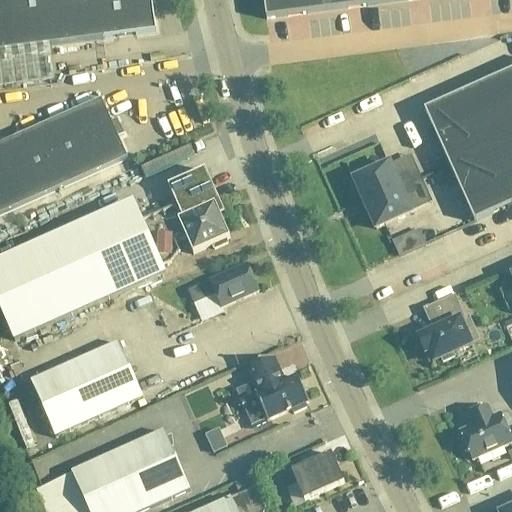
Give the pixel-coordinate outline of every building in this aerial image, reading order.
[(0,0),(0,56),(155,36),(150,0),(0,0)] [(262,0),(266,23),(274,22),(274,21),(382,7),(439,0),(262,0)] [(312,59),(312,44),(282,43),(282,58),(312,59)] [(449,170),(511,141),(511,74),(424,114),(449,170)] [(0,218),(127,163),(117,141),(122,138),(116,123),(110,126),(100,104),(0,148),(0,218)] [(511,141),(449,170),(474,226),(511,208),(511,141)] [(353,183),(364,208),(413,186),(408,177),(395,183),(388,168),(353,183)] [(170,266),(178,255),(174,246),(185,241),(192,258),(211,249),(213,253),(226,247),(225,243),(229,241),(215,209),(219,207),(204,174),(167,190),(176,210),(141,225),(161,270),(170,266)] [(417,196),(413,186),(364,208),(375,233),(410,217),(404,202),(417,196)] [(0,313),(14,344),(164,278),(161,270),(141,225),(131,204),(0,262),(0,313)] [(245,268),(187,294),(193,308),(215,299),(221,312),(257,296),(245,268)] [(454,299),(426,312),(432,324),(434,324),(438,333),(418,342),(425,357),(429,355),(433,365),(440,362),(442,366),(454,360),(452,357),(479,345),(467,319),(463,321),(454,299)] [(142,402),(117,347),(30,386),(54,441),(142,402)] [(272,361),(246,373),(257,398),(255,399),(266,425),(291,414),(292,418),(305,412),(304,408),(307,407),(296,381),(283,386),(272,361)] [(472,464),(511,446),(499,417),(491,420),(486,410),(465,419),(470,430),(459,435),(462,444),(460,447),(463,455),(468,456),(472,464)] [(149,511),(190,494),(163,434),(70,476),(86,511),(149,511)] [(330,458),(290,475),(303,504),(343,487),(330,458)] [(511,465),(496,470),(499,481),(511,477),(511,465)] [(265,511),(255,488),(254,489),(255,491),(207,511),(265,511)]
